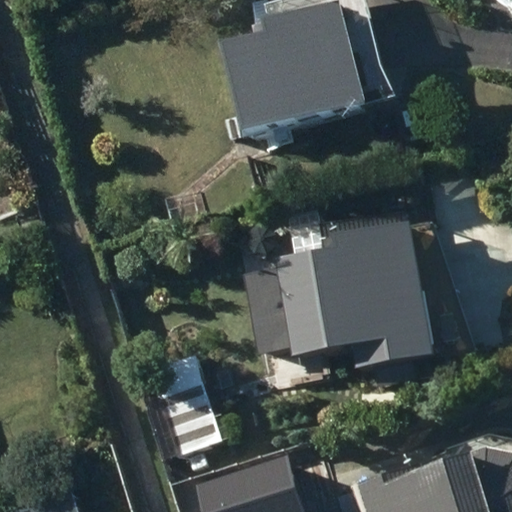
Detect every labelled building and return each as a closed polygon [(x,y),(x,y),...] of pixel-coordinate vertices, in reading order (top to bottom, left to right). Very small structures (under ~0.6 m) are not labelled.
[(268,51),(237,60),(261,147),(394,111),(367,11),(264,39),(268,51)] [(345,261),(261,275),(277,361),(320,353),(323,367),(373,358),(376,377),(462,362),(438,229),(421,232),(417,212),(339,226),(345,261)] [(223,445),(197,369),(150,385),(176,462),(223,445)] [(494,462),(495,466),(439,482),(435,471),(340,498),(343,511),(511,511),(511,456),(494,462)] [(318,511),(305,468),(216,494),(221,511),(318,511)]
